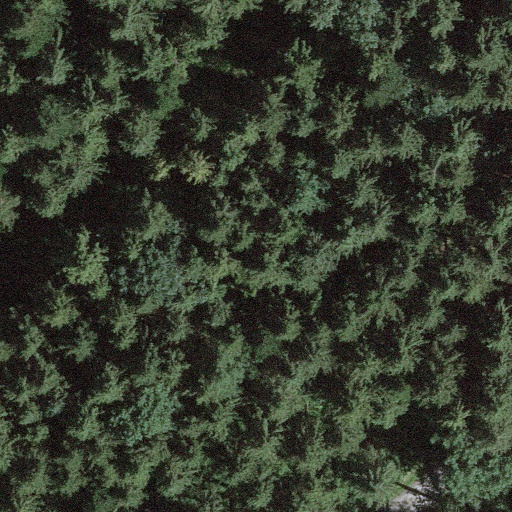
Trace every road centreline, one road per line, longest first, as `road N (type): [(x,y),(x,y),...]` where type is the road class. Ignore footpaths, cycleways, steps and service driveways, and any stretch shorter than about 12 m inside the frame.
road 1 (track): [(0,254),(283,0)]
road 2 (track): [(511,421),(408,511)]
